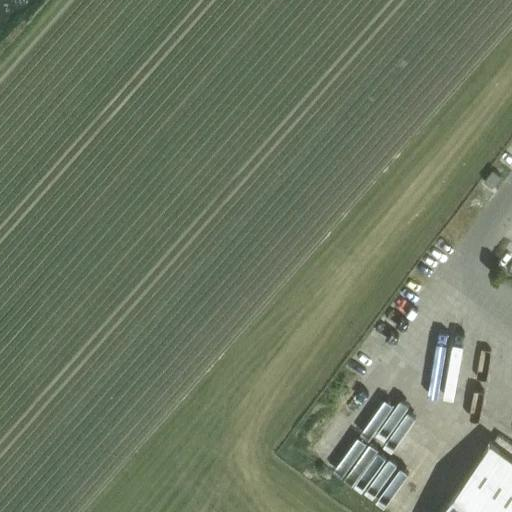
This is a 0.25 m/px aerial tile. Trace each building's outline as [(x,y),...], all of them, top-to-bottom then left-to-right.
[(493,185),(501,173),(492,168),(484,179),(493,185)] [(392,382),(406,361),(399,356),(384,377),(392,382)] [(364,431),(386,387),(375,381),(353,426),(364,431)] [(440,397),(408,440),(427,455),(460,411),(440,397)] [(511,511),(511,453),(491,438),(436,511),(511,511)]
